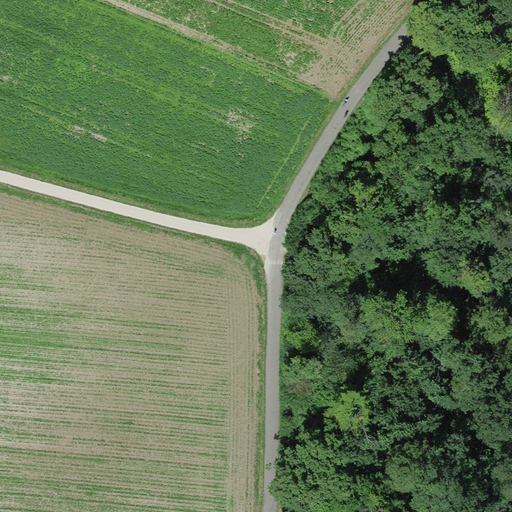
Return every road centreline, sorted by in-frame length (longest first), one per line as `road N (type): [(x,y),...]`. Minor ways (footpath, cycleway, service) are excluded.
road 1 (track): [(433,0),(345,108),(272,241),(269,511)]
road 2 (track): [(272,241),(0,175)]
